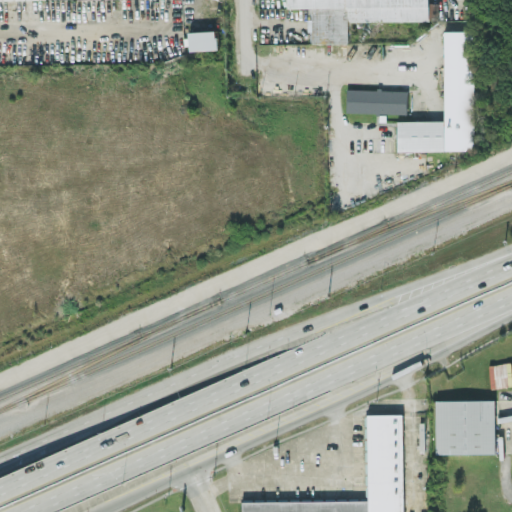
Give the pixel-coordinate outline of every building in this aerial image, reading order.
[(428,20),(428,0),(287,0),(288,9),(309,8),(309,43),(348,43),(347,22),(428,20)] [(216,49),(216,30),(188,31),(188,50),(216,49)] [(473,151),(473,30),(443,30),(443,119),(396,120),(397,151),(473,151)] [(406,89),(346,88),(345,112),(406,113),(406,89)] [(511,384),(511,382),(510,361),(488,363),(490,387),(511,384)] [(494,398),(435,399),(435,457),(495,456),(494,398)] [(245,511),(245,500),(372,498),(371,413),(404,413),(405,511),(245,511)]
